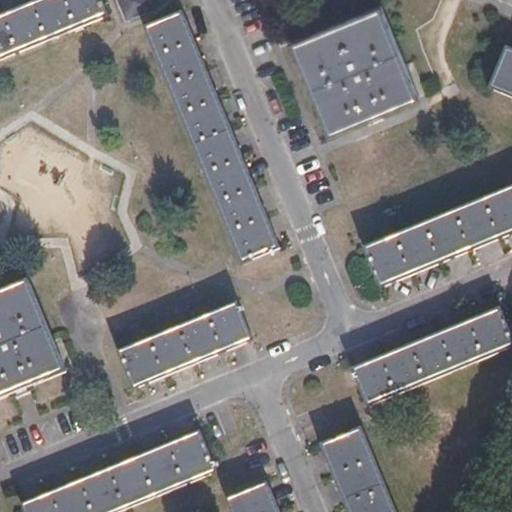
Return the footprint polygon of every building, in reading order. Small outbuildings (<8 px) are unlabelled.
[(0,60),(33,47),(64,34),(93,22),(111,13),(108,8),(104,0),(32,0),(24,4),(0,13),(0,60)] [(411,78),(398,44),(384,6),(374,9),(330,26),(296,39),(298,45),(309,73),(323,110),(332,133),(375,115),(419,97),(415,88),(411,78)] [(253,175),(236,132),(224,104),(216,84),(197,36),(186,9),(167,16),(146,26),(174,97),(194,147),(218,204),(242,262),(282,247),(269,215),(253,175)] [(511,49),(508,48),(491,89),(511,97),(511,49)] [(489,248),(511,238),(511,188),(490,198),(463,209),(429,223),(390,238),(366,248),(383,290),(446,265),(489,248)] [(59,359),(47,329),(35,299),(28,280),(3,290),(0,291),(0,399),(36,385),(65,373),(59,359)] [(217,359),(254,344),(247,327),(238,305),(187,325),(149,340),(118,353),(129,378),(134,392),(172,377),(217,359)] [(480,363),(508,352),(511,350),(511,332),(503,309),(487,315),(466,324),(442,333),(420,343),(395,353),(368,364),(353,370),(357,379),(368,407),(406,392),(445,377),(480,363)] [(396,511),(394,505),(373,452),(368,440),(363,428),(351,432),(325,443),(320,444),(328,463),(344,505),(347,511),(396,511)] [(128,511),(178,492),(218,477),(201,434),(135,460),(78,484),(31,504),(23,506),(25,511),(128,511)] [(280,511),(280,510),(270,485),(258,490),(225,502),(229,511),(280,511)]
